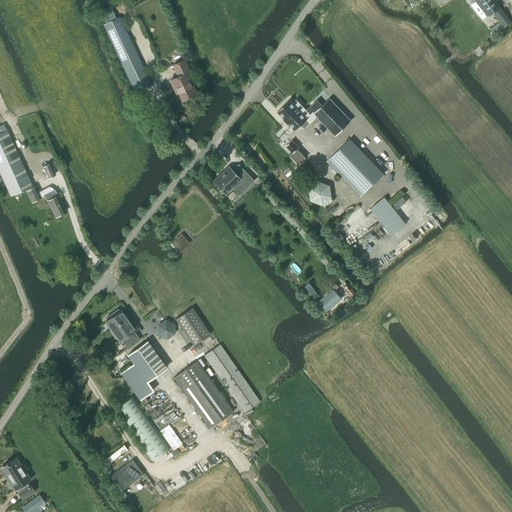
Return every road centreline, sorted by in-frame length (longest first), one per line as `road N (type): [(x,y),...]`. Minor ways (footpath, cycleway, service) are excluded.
road 1 (unclassified): [(0,422),(315,0)]
road 2 (unknown): [(56,342),(142,468),(168,469),(200,441),(168,384)]
road 3 (unknown): [(290,35),(401,181)]
